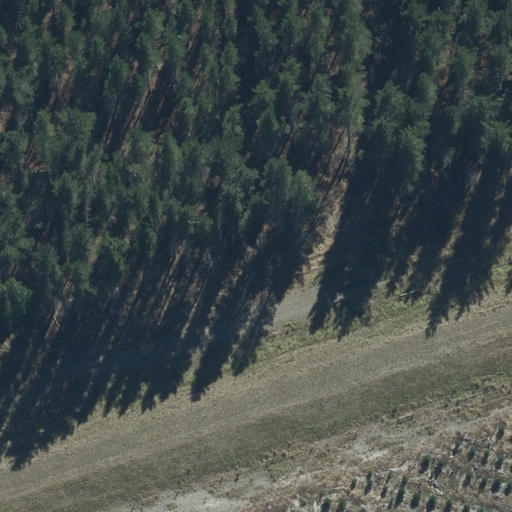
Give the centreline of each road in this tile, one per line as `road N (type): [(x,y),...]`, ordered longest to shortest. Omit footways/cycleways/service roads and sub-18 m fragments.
road 1 (track): [(0,169),(35,105),(412,254),(511,228)]
road 2 (track): [(191,511),(511,408)]
